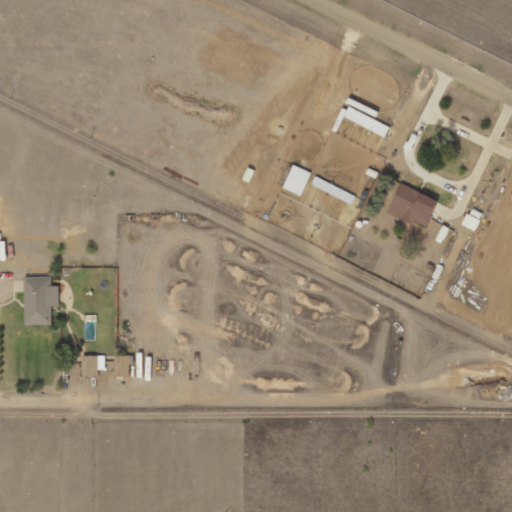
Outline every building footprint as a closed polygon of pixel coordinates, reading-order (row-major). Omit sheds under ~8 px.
[(344,116),(385,136),(390,126),(350,106),(344,116)] [(311,172),(293,164),(283,188),(302,195),(311,172)] [(439,201),(401,183),(387,212),(414,225),(416,221),(426,226),(439,201)] [(462,224),(476,231),(481,220),(468,213),(462,224)] [(59,286),(52,286),(52,277),(25,277),(25,325),(52,324),(52,306),(60,306),(59,286)] [(105,356),(83,355),(82,376),(98,376),(99,369),(105,369),(105,356)] [(131,376),(132,356),(115,355),(115,376),(131,376)]
